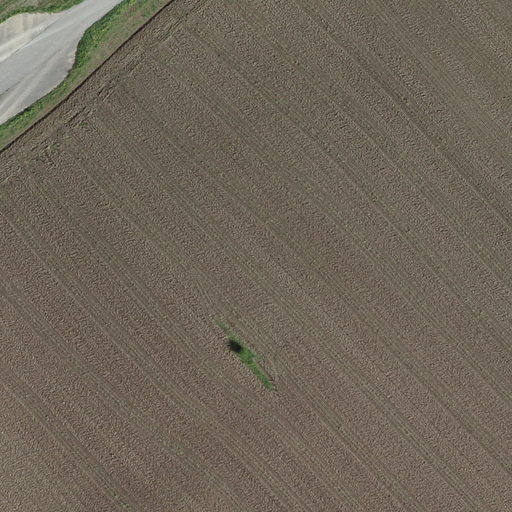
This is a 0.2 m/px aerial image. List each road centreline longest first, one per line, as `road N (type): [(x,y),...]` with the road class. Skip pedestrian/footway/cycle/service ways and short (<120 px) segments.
road 1 (motorway): [(0,68),(290,0)]
road 2 (track): [(105,0),(0,80)]
